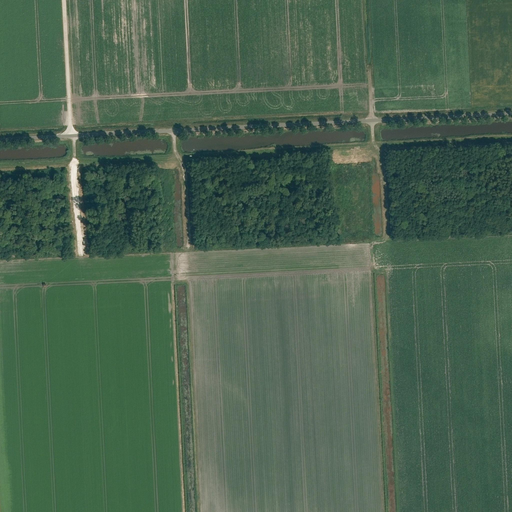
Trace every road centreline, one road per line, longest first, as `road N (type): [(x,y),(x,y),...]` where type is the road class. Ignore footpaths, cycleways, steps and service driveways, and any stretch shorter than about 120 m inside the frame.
road 1 (track): [(511,137),(0,164)]
road 2 (unclassified): [(0,139),(511,113)]
road 3 (track): [(64,0),(73,159)]
road 4 (track): [(173,130),(186,181),(189,243),(180,255)]
road 5 (track): [(371,120),(386,181),(388,237),(380,244)]
